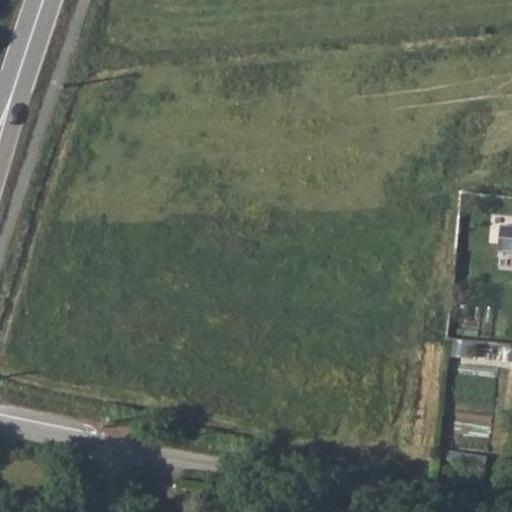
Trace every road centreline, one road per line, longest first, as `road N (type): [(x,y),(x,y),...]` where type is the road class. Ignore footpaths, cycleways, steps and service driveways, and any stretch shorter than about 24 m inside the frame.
road 1 (unclassified): [(103,447),(488,511)]
road 2 (secondary): [(0,128),(43,0)]
